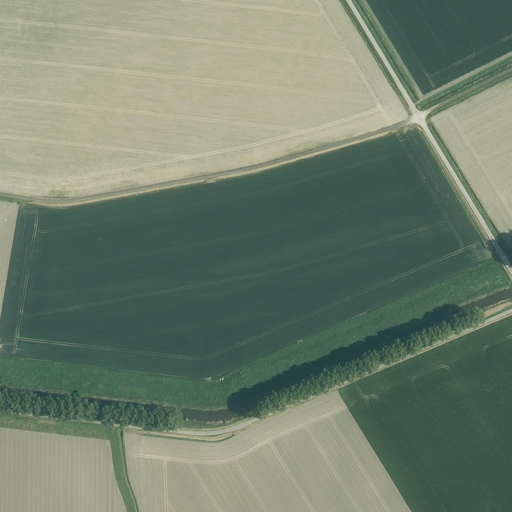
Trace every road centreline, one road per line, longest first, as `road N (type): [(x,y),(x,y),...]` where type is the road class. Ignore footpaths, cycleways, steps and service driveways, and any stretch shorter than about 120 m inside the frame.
road 1 (unclassified): [(0,410),(212,433),(511,311)]
road 2 (track): [(0,193),(53,201),(246,169),(418,116)]
road 3 (unclassified): [(511,271),(348,0)]
